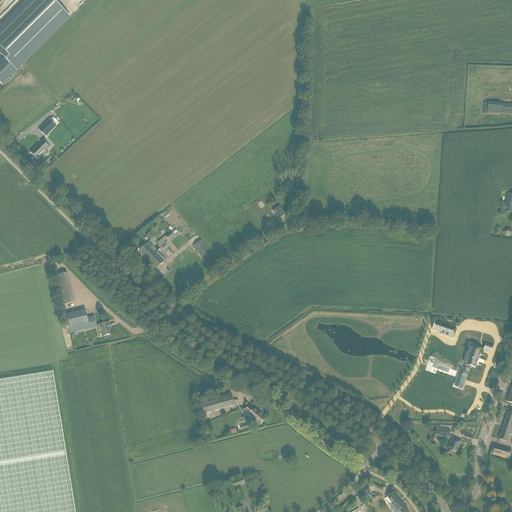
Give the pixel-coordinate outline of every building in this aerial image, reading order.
[(0,82),(3,85),(70,18),(52,0),(26,0),(0,26),(0,54),(4,58),(0,62),(0,82)] [(511,104),(501,104),(501,114),(503,114),(511,114),(511,104)] [(50,119),(39,130),(46,137),(57,126),(50,119)] [(36,148),(31,153),(37,159),(41,155),(44,157),(46,155),(44,153),(50,148),(42,140),(35,147),(36,148)] [(511,194),(508,194),(503,216),(506,217),(507,212),(511,213),(511,194)] [(298,215),(308,216),(309,205),(299,205),(298,215)] [(273,211),(278,219),(285,215),(279,207),(273,211)] [(146,236),(151,240),(155,236),(151,231),(146,236)] [(165,236),(170,241),(175,237),(170,232),(165,236)] [(157,242),(163,249),(167,246),(161,239),(157,242)] [(193,246),(207,263),(210,267),(218,261),(201,240),(193,246)] [(164,262),(155,253),(150,249),(152,246),(148,242),(143,248),(139,251),(148,260),(157,269),(164,262)] [(55,276),(63,305),(74,302),(67,273),(55,276)] [(90,329),(87,318),(85,310),(65,315),(69,329),(70,334),(90,329)] [(94,316),(87,318),(90,329),(97,327),(94,316)] [(99,325),(103,337),(110,335),(108,327),(110,327),(109,322),(99,325)] [(444,325),(434,322),(431,331),(440,333),(439,335),(453,340),(456,331),(443,326),(444,325)] [(428,343),(423,358),(438,363),(443,348),(428,343)] [(463,372),(461,379),(465,380),(466,379),(470,367),(475,369),(475,368),(480,354),(479,354),(480,350),(480,349),(483,350),(484,350),(490,353),(491,353),(493,346),(486,344),(485,344),(484,349),(480,347),(476,346),(475,348),(470,346),(470,348),(469,348),(463,363),(465,364),(465,365),(465,366),(464,365),(461,372),(463,372)] [(75,511),(53,372),(0,380),(0,511),(75,511)] [(471,396),(475,381),(466,379),(462,393),(465,393),(462,403),(469,405),(472,396),(471,396)] [(231,394),(199,402),(203,414),(234,406),(231,394)] [(448,401),(446,407),(458,411),(460,404),(448,401)] [(243,410),(248,414),(247,415),(250,417),(249,418),(249,419),(250,420),(251,421),(253,421),(253,420),(257,423),(257,422),(261,424),(265,419),(262,417),(262,416),(259,413),(258,414),(248,405),(245,408),(243,410)] [(511,413),(508,412),(502,428),(511,431),(511,430),(511,426),(511,427),(511,426),(511,413)] [(437,436),(448,440),(451,432),(439,428),(437,436)] [(501,433),(498,440),(503,441),(507,442),(508,438),(511,431),(502,428),(501,433)] [(452,438),(447,453),(451,454),(452,451),(456,453),(458,448),(459,448),(461,441),(452,438)] [(490,454),(509,459),(511,451),(492,446),(490,454)] [(239,477),(232,480),(234,487),(242,484),(241,479),(240,479),(240,478),(240,479),(239,477)] [(390,508),(392,510),(402,503),(394,491),(387,496),(393,506),(390,508)] [(407,511),(402,503),(392,510),(393,511),(407,511)]
